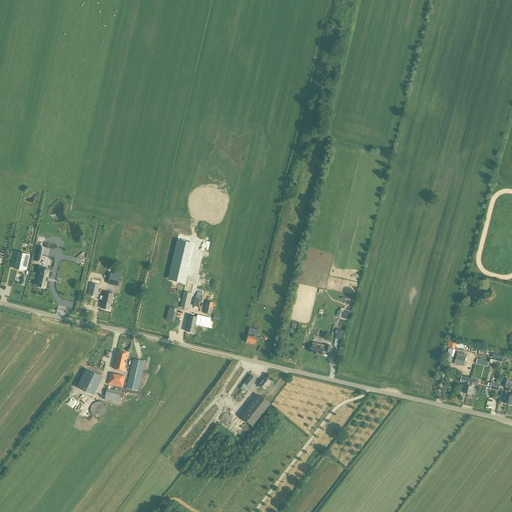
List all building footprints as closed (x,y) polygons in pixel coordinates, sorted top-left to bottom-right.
[(185,248),(178,275),(187,277),(196,251),(185,248)] [(17,256),(14,268),(18,269),(18,270),(20,271),(21,267),(26,268),(29,255),(22,253),(21,257),(17,256)] [(118,285),(121,270),(109,268),(106,283),(118,285)] [(37,273),(35,280),(38,281),(38,284),(45,285),(46,281),(48,281),(47,281),(48,278),(47,278),(48,272),(45,272),(45,271),(44,271),(41,271),(40,274),(37,273)] [(187,309),(193,284),(186,282),(181,304),(177,303),(176,306),(187,309)] [(97,297),(99,286),(91,284),(88,295),(97,297)] [(111,303),(113,295),(104,292),(103,296),(102,300),(102,301),(103,301),(101,308),(109,310),(111,303)] [(174,322),(177,309),(169,307),(166,320),(174,322)] [(189,316),(186,331),(193,333),(196,323),(206,325),(204,317),(197,315),(197,318),(189,316)] [(338,329),(335,339),(338,340),(336,349),(339,350),(341,340),(342,340),(344,331),(338,329)] [(249,330),(247,338),(248,338),(247,343),(254,345),(257,332),(249,330)] [(264,342),(263,347),(270,349),(271,343),(272,343),(273,340),(272,340),(273,336),(268,335),(269,331),(264,330),(263,336),(265,336),(265,338),(264,338),(264,341),(264,342)] [(452,363),(455,349),(454,349),(456,342),(449,340),(447,349),(449,350),(446,361),(452,363)] [(326,348),(312,345),(310,352),(314,353),(318,354),(322,355),(323,350),(325,351),(329,352),(330,346),(326,345),(326,348)] [(503,360),(505,354),(480,348),(479,354),(491,357),(490,362),(494,365),(502,366),(503,360)] [(124,370),(127,354),(118,352),(114,368),(124,370)] [(464,366),(466,355),(458,353),(455,363),(464,366)] [(138,390),(144,362),(133,359),(127,388),(138,390)] [(86,369),(77,388),(94,396),(103,378),(86,369)] [(108,384),(111,385),(122,387),(125,377),(110,374),(108,384)] [(247,390),(256,379),(251,375),(242,386),(247,390)] [(468,393),(468,394),(468,395),(471,395),(474,385),(477,386),(478,381),(474,380),(475,379),(475,377),(471,376),(471,379),(468,393)] [(265,389),(271,382),(265,377),(258,384),(265,389)] [(471,379),(463,377),(461,382),(464,382),(462,391),(462,392),(463,391),(464,391),(464,392),(465,393),(466,393),(467,393),(468,393),(471,379)] [(510,380),(505,378),(503,386),(507,387),(505,394),(506,395),(504,403),(508,404),(511,388),(511,385),(510,385),(508,384),(510,380)] [(500,384),(492,382),(490,389),(499,391),(500,384)] [(119,403),(121,392),(107,389),(105,400),(119,403)] [(270,404),(260,396),(242,418),(252,426),(270,404)] [(106,411),(106,409),(106,407),(105,405),(103,404),(101,403),(100,402),(98,402),(96,402),(94,403),(93,404),(92,405),(91,407),(91,409),(91,410),(91,412),(92,414),(93,416),(95,417),(97,417),(99,418),(101,417),(103,416),(104,415),(105,413),(106,411)]
